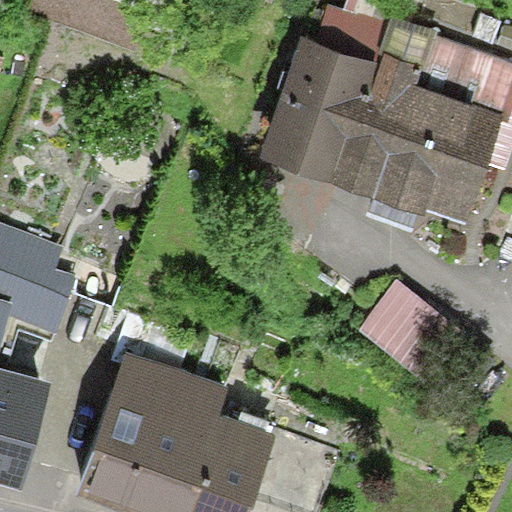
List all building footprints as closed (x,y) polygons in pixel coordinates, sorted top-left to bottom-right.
[(158,0),(103,0),(101,8),(149,26),(158,0)] [(368,28),(298,4),(256,123),(323,146),(357,158),(351,175),(406,195),(415,169),(461,186),(496,87),(411,57),(418,37),(371,20),(368,28)] [(68,232),(0,207),(0,285),(1,282),(61,303),(76,261),(60,255),(68,232)] [(459,310),(392,254),(353,301),(420,356),(459,310)] [(0,318),(0,448),(21,454),(57,336),(0,318)] [(234,344),(185,327),(174,360),(222,377),(234,344)] [(174,360),(120,340),(75,465),(204,511),(239,511),(281,398),(222,377),(174,360)]
